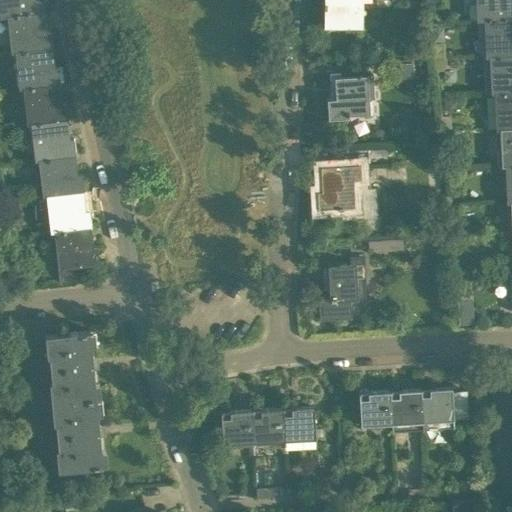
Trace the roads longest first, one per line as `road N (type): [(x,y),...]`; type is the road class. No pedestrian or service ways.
road 1 (residential): [(275,353),(285,0)]
road 2 (residential): [(135,292),(72,0)]
road 3 (residential): [(275,353),(511,336)]
road 4 (residential): [(203,511),(158,378)]
road 5 (residential): [(0,305),(135,292)]
